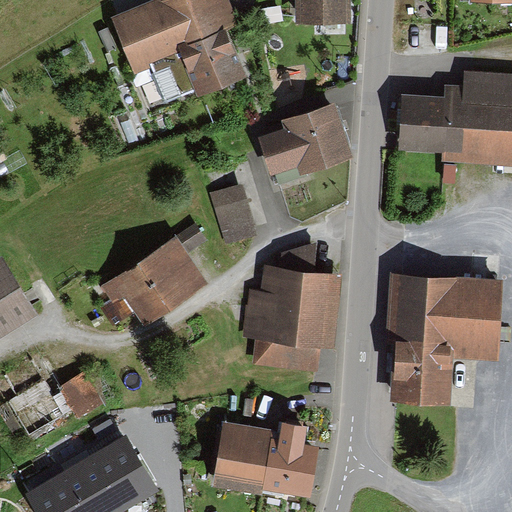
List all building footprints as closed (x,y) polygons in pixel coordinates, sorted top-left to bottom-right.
[(220,0),(169,0),(121,18),(139,67),(186,50),(202,92),(248,74),(220,0)] [(350,0),(301,0),(301,18),(350,20),(350,0)] [(511,69),(460,66),(458,92),(402,88),(398,145),(442,148),(441,157),(511,161),(511,69)] [(351,156),(336,107),(293,121),(295,129),(272,137),(282,168),(306,161),(308,170),(351,156)] [(244,186),(216,195),(230,238),(258,230),(244,186)] [(192,225),(146,254),(172,295),(200,277),(183,251),(202,239),(192,225)] [(146,254),(107,280),(117,295),(128,288),(145,313),(172,295),(146,254)] [(5,255),(0,258),(0,329),(38,307),(5,255)] [(332,276),(271,268),(268,292),(254,291),(248,335),(263,337),(260,359),(322,367),(332,276)] [(504,280),(395,273),(392,331),(399,331),(395,393),(453,396),(455,351),(500,354),(504,280)] [(45,357),(3,379),(35,438),(103,402),(87,372),(61,386),(45,357)] [(286,431),(227,422),(219,476),(313,490),(319,448),(309,446),(313,425),(288,421),(286,431)] [(122,442),(9,503),(14,511),(103,511),(147,488),(122,442)]
